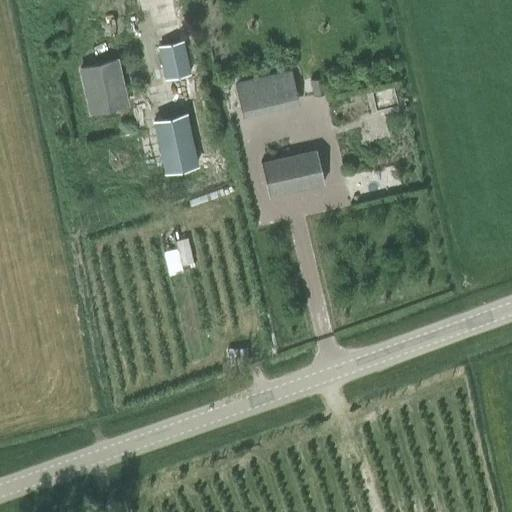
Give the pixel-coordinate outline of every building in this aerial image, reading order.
[(165,79),(191,73),(183,40),(157,45),(165,79)] [(117,59),(79,67),(89,114),(127,105),(117,59)] [(292,70),(235,82),(243,116),(299,104),(292,70)] [(198,165),(186,112),(152,120),(165,173),(198,165)] [(260,162),(268,195),(323,182),(316,149),(260,162)] [(178,247),(164,250),(169,274),(183,271),(178,247)]
